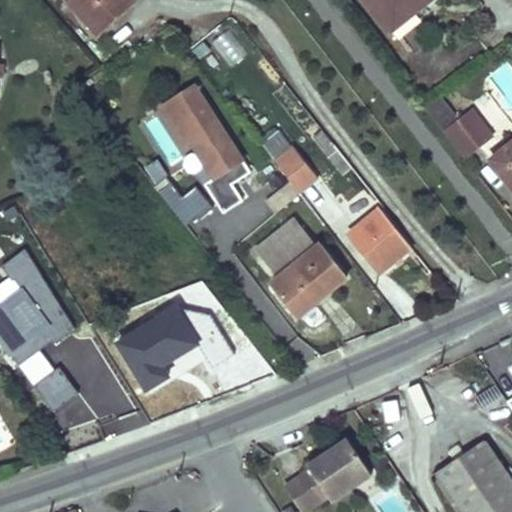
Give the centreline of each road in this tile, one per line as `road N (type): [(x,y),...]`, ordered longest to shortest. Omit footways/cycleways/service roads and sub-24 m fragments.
road 1 (tertiary): [(210,431),(511,297)]
road 2 (tertiary): [(0,503),(210,431)]
